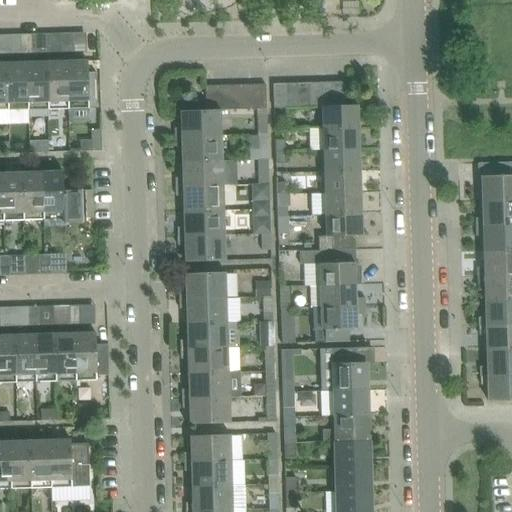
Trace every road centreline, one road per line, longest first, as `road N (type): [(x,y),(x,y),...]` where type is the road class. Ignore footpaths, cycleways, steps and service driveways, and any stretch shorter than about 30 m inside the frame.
road 1 (residential): [(428,434),(415,41)]
road 2 (residential): [(142,62),(167,47),(415,41)]
road 3 (residential): [(138,286),(133,78),(142,62)]
road 4 (residential): [(144,511),(138,286)]
road 5 (residential): [(142,62),(107,25),(90,19),(0,21)]
road 6 (residential): [(0,290),(138,286)]
